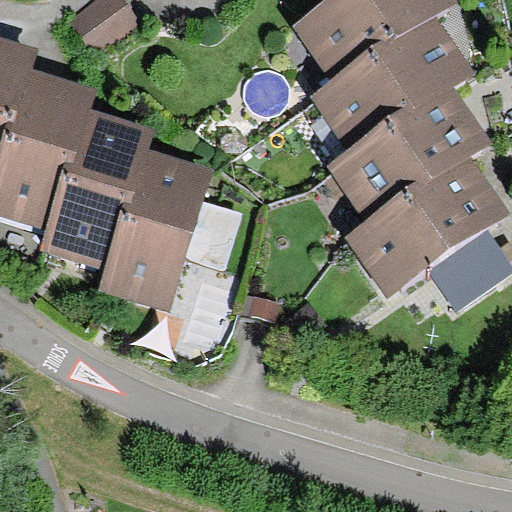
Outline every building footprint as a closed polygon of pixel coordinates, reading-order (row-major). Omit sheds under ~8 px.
[(331,88),(439,9),(432,0),(339,0),(340,1),(292,34),(331,88)] [(74,21),(92,48),(122,28),(104,1),(74,21)] [(343,164),(454,83),(414,29),(303,110),(343,164)] [(0,128),(16,64),(0,59),(0,128)] [(0,216),(44,228),(74,105),(12,89),(0,136),(0,216)] [(364,229),(471,151),(433,100),(326,178),(364,229)] [(225,114),(204,131),(221,152),(242,135),(225,114)] [(102,268),(132,145),(69,130),(39,253),(102,268)] [(186,205),(192,179),(129,164),(100,287),(161,302),(168,272),(213,283),(230,215),(186,205)] [(491,215),(455,165),(349,241),(386,291),(421,266),(452,310),(501,275),(469,231),(491,215)] [(235,321),(269,329),(274,310),(240,301),(235,321)]
